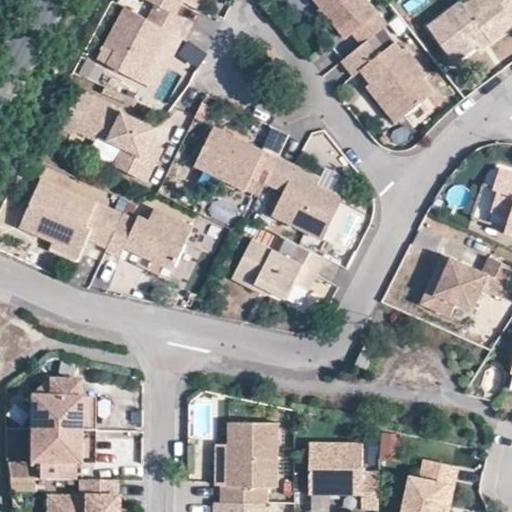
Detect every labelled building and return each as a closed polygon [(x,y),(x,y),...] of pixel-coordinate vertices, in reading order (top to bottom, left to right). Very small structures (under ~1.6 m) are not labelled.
[(153,0),(150,6),(160,11),(181,22),(189,5),(191,0),(153,0)] [(191,0),(189,5),(200,11),(205,0),(191,0)] [(373,34),(386,23),(366,0),(315,0),(346,37),(364,23),(373,34)] [(511,0),(492,0),(471,16),(463,7),(460,4),(431,26),(459,61),(478,47),(487,41),(491,45),(511,29),(511,0)] [(472,0),(463,7),(471,16),(492,0),(472,0)] [(181,22),(160,11),(152,27),(128,15),(110,50),(122,56),(115,72),(148,89),(163,58),(173,38),(182,41),(189,25),(181,22)] [(373,34),(353,52),(365,67),(371,62),(382,76),(377,80),(407,115),(436,92),(424,78),(428,75),(406,48),(401,52),(394,44),(386,51),(373,34)] [(173,38),(163,58),(171,63),(182,41),(173,38)] [(482,52),(491,45),(487,41),(478,47),(482,52)] [(407,115),(377,80),(367,88),(396,123),(407,115)] [(159,150),(143,143),(133,137),(141,119),(120,109),(116,115),(87,100),(70,134),(92,144),(95,139),(118,151),(111,168),(143,183),(159,150)] [(133,137),(143,143),(152,124),(141,119),(133,137)] [(231,173),(264,189),(266,184),(277,163),(212,131),(193,169),(224,185),(231,173)] [(292,168),(278,161),(277,163),(266,184),(283,192),(274,216),(323,239),(341,202),(315,190),(288,176),(292,168)] [(511,170),(502,167),(494,186),(501,188),(495,206),(511,212),(511,221),(509,229),(511,230),(511,170)] [(319,181),(292,168),(288,176),(315,190),(319,181)] [(106,252),(121,220),(40,181),(17,229),(52,247),(55,240),(82,253),(87,243),(106,252)] [(106,252),(101,262),(115,268),(119,260),(137,269),(168,284),(192,229),(156,213),(151,224),(139,218),(134,226),(121,220),(106,252)] [(55,240),(52,247),(50,250),(77,263),(82,253),(55,240)] [(311,290),(326,258),(300,245),(293,261),(253,241),(238,274),(260,285),(278,293),(303,306),(311,290)] [(511,267),(462,245),(456,260),(434,309),(456,318),(462,304),(476,310),(485,289),(502,296),(511,274),(511,267)] [(434,309),(456,260),(447,256),(425,304),(434,309)] [(168,284),(137,269),(134,277),(165,291),(168,284)] [(257,292),(260,285),(238,274),(235,281),(257,292)] [(377,349),(366,343),(355,364),(367,370),(377,349)] [(32,398),(31,466),(81,466),(81,381),(51,381),(50,399),(32,398)] [(96,382),(81,381),(81,466),(96,466),(96,382)] [(224,484),(223,501),(270,502),(271,486),(280,486),(282,422),(232,421),(231,485),(224,484)] [(400,462),(401,435),(382,434),(381,461),(400,462)] [(380,511),(380,474),(364,474),(364,445),(311,445),(311,495),(363,495),(363,511),(380,511)] [(421,479),(411,477),(403,511),(442,511),(448,486),(455,488),(459,468),(425,461),(421,479)] [(36,482),(11,481),(13,491),(36,491),(36,482)] [(117,511),(118,482),(80,482),(80,498),(48,498),(47,511),(117,511)] [(449,511),(455,488),(448,486),(442,511),(449,511)] [(267,511),(268,502),(217,501),(216,511),(267,511)]
